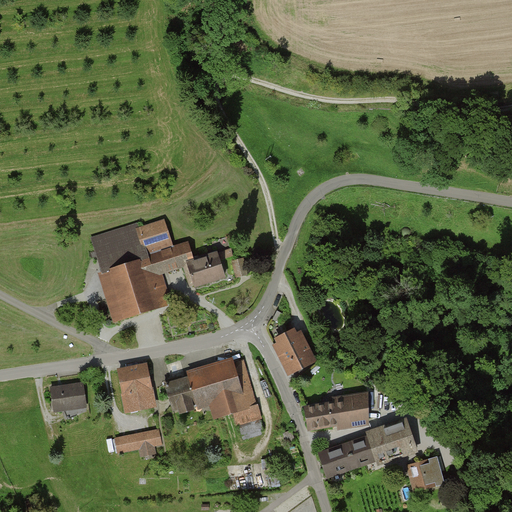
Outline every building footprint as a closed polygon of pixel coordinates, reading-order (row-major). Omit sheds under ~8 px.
[(116,320),(169,302),(159,274),(188,265),(195,262),(189,245),(174,250),(164,221),(140,229),(138,224),(92,240),(104,274),(100,275),(116,320)] [(233,248),(220,250),(221,259),(234,256),(233,248)] [(195,262),(188,265),(197,290),(228,279),(219,254),(195,262)] [(300,324),(273,337),(288,369),(316,356),(300,324)] [(245,362),(167,384),(175,414),(211,404),(215,419),(235,413),(239,427),(262,421),(245,362)] [(148,365),(119,370),(126,413),(156,408),(148,365)] [(86,408),(83,384),(52,388),(54,411),(86,408)] [(336,402),(308,406),(311,429),(372,420),(368,391),(335,396),(336,402)] [(419,449),(407,413),(368,427),(380,462),(419,449)] [(158,432),(115,440),(118,455),(161,447),(158,432)] [(351,471),(375,464),(367,439),(344,447),(351,471)] [(328,479),(351,471),(344,447),(320,454),(328,479)] [(408,467),(415,493),(446,484),(439,459),(408,467)]
